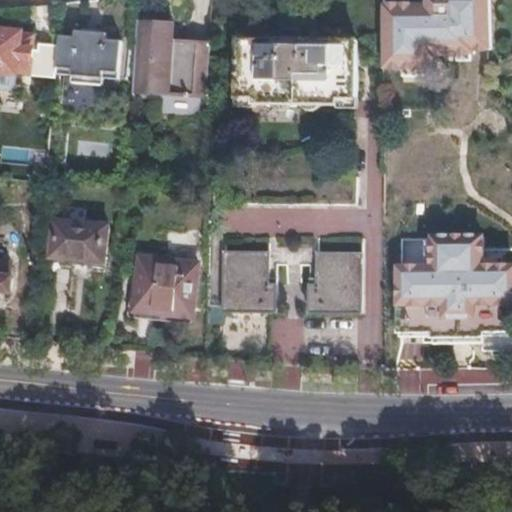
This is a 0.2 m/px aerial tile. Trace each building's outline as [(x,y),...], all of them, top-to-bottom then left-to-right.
[(171,22),(136,21),(133,94),(162,95),(190,95),(209,95),(210,42),(178,42),(170,42),(171,22)] [(179,23),(171,22),(170,42),(178,42),(179,23)] [(238,39),(236,98),(253,98),(253,104),(338,106),(339,99),(355,100),(357,53),(369,54),(370,41),(308,40),(308,29),(288,29),(288,39),(238,39)] [(0,31),(0,69),(32,73),(36,35),(0,31)] [(56,37),(53,71),(67,72),(67,78),(105,81),(106,75),(119,77),(122,44),(109,42),(109,37),(72,34),(71,39),(56,37)] [(209,104),(209,95),(190,95),(190,104),(209,104)] [(501,99),(464,99),(465,161),(502,160),(501,99)] [(214,178),(213,203),(357,206),(357,182),(214,178)] [(56,225),(52,266),(108,270),(112,228),(56,225)] [(224,252),(222,312),(280,313),(281,283),(273,283),(272,254),(224,252)] [(312,286),(312,313),(363,314),(364,254),(320,254),(319,284),(312,284),(312,286)] [(0,256),(0,289),(14,291),(18,261),(0,259),(1,256),(0,256)] [(131,256),(125,308),(182,315),(186,262),(131,256)] [(3,299),(0,317),(0,339),(24,342),(29,301),(3,299)]
